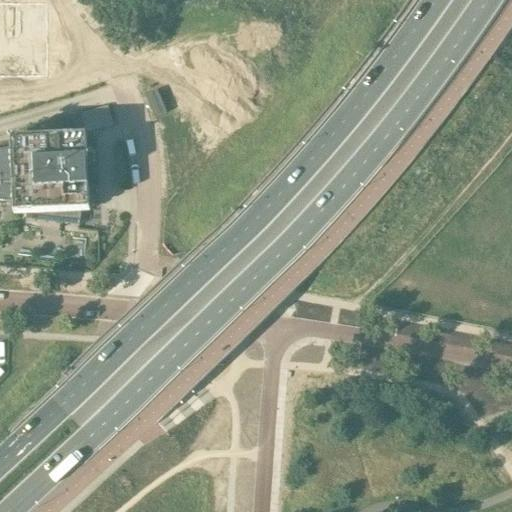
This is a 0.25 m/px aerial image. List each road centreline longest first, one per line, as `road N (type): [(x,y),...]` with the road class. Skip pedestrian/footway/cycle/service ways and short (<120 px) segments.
road 1 (primary): [(8,511),(329,199),(484,0)]
road 2 (primary): [(433,0),(293,176),(0,460)]
road 3 (unclassified): [(145,309),(0,302)]
